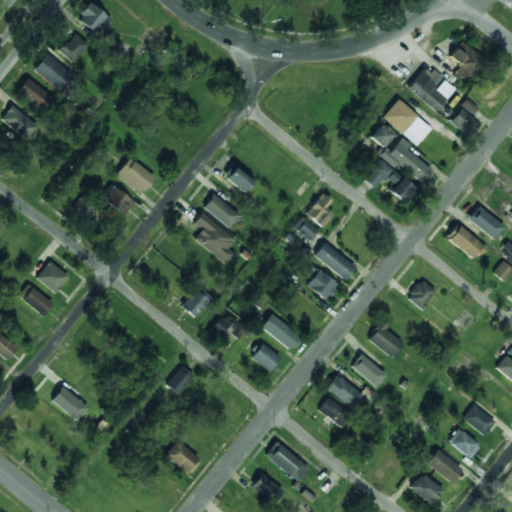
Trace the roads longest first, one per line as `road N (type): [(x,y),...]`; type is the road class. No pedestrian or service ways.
road 1 (residential): [(400,511),(0,186)]
road 2 (residential): [(511,115),(190,511)]
road 3 (residential): [(0,410),(243,105)]
road 4 (residential): [(511,323),(243,105)]
road 5 (secondary): [(175,0),(230,41),(283,51),(378,37),(436,0)]
road 6 (residential): [(230,41),(243,105),(283,51)]
